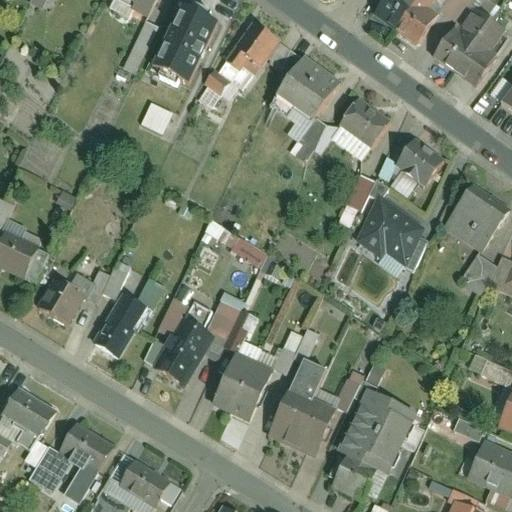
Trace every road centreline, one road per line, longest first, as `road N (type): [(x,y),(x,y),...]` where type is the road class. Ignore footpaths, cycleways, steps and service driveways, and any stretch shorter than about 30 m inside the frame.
road 1 (residential): [(218,463),(0,330)]
road 2 (residential): [(342,44),(511,166)]
